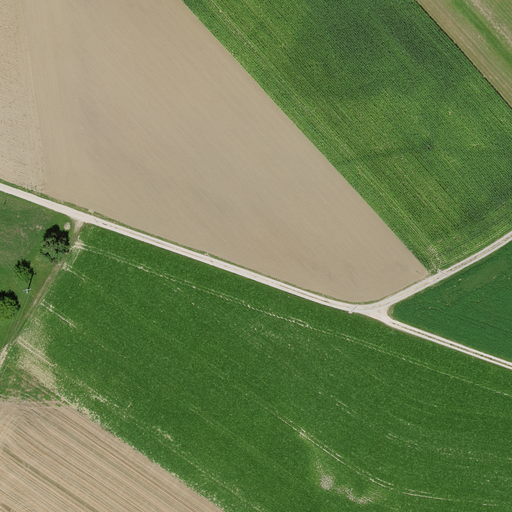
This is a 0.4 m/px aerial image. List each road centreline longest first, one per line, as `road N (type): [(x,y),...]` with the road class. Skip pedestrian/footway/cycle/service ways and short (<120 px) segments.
road 1 (track): [(511,365),(0,186)]
road 2 (track): [(511,237),(370,313)]
